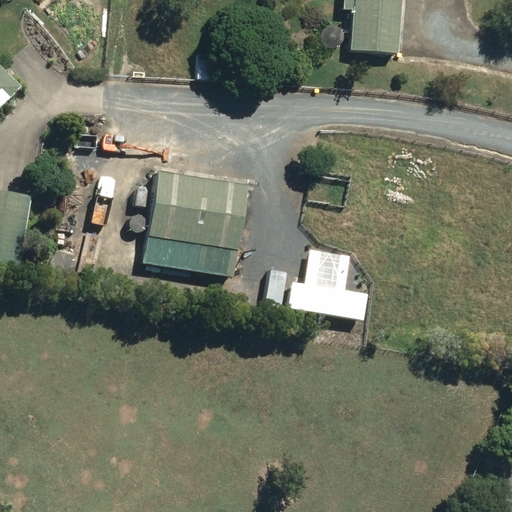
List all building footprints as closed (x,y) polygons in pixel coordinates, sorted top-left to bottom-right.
[(406,0),(343,0),(343,9),(354,10),(353,48),(405,50),(406,0)] [(320,26),(315,30),(314,32),(313,35),(312,37),(312,40),(313,42),(313,45),(315,47),(316,49),(318,51),(320,52),(322,53),(325,54),(327,54),(330,54),(332,53),(335,52),(337,51),(339,49),(340,47),(341,45),(342,43),(342,40),(342,38),(342,35),(341,33),(340,31),(338,29),(336,27),(334,26),(332,25),(329,24),(327,24),(324,24),(322,25),(320,26)] [(0,115),(27,89),(0,62),(0,115)] [(259,183),(128,165),(123,208),(120,230),(143,236),(144,264),(250,277),(259,183)] [(0,195),(0,266),(29,270),(31,193),(0,195)]
